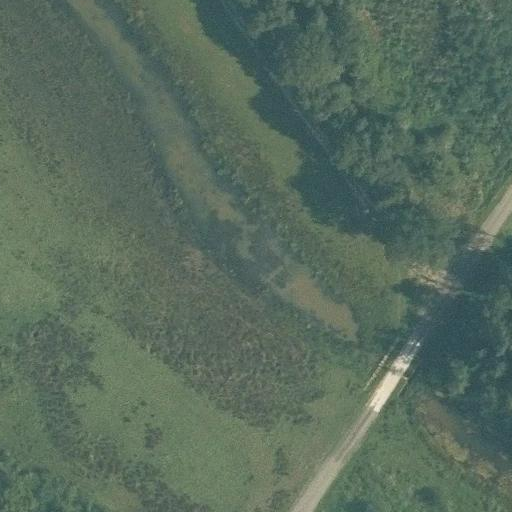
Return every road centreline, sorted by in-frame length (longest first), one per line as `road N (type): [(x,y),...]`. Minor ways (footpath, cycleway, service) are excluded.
road 1 (track): [(296,511),(511,188)]
road 2 (track): [(211,0),(365,239),(417,291),(434,297)]
